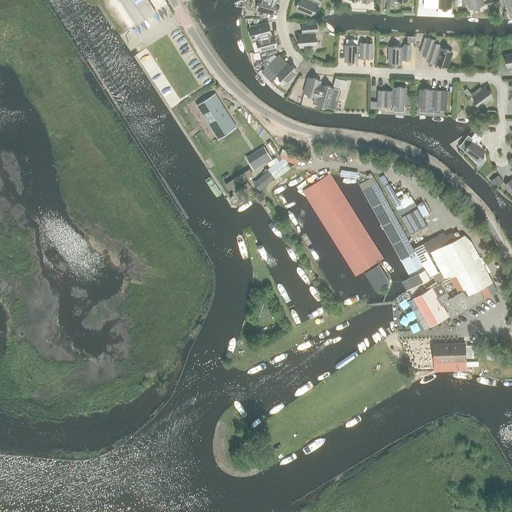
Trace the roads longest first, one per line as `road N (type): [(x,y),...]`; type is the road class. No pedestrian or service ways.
road 1 (unclassified): [(511,265),(480,211),(431,166),(382,144),(304,131),(259,109),(217,71),(171,0)]
road 2 (residential): [(498,153),(499,85),(489,77),(314,70),(296,61),(280,36),(284,0)]
